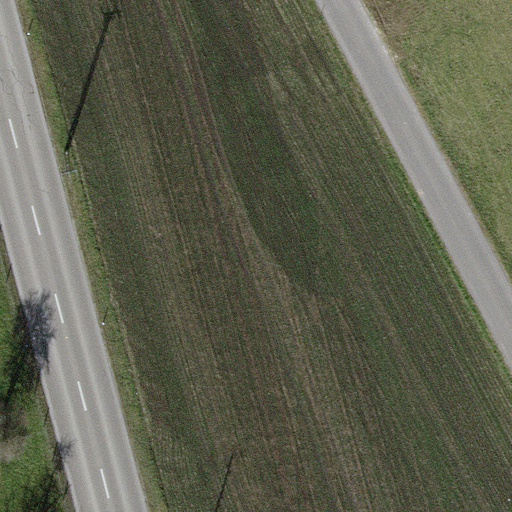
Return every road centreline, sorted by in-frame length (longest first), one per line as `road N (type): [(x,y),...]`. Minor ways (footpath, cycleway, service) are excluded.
road 1 (secondary): [(0,80),(111,511)]
road 2 (unclassified): [(511,325),(340,0)]
